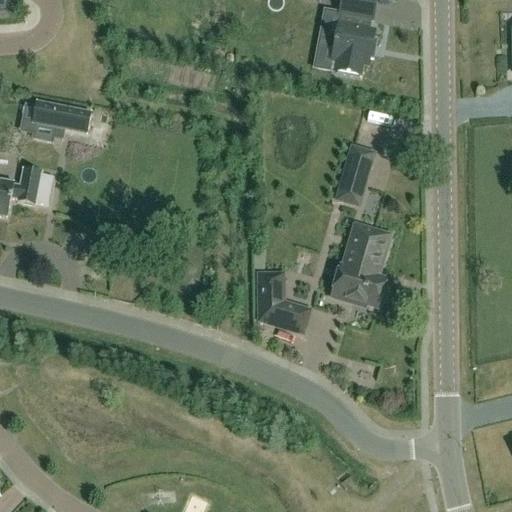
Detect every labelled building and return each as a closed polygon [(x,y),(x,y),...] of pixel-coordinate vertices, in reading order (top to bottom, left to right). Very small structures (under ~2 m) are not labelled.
[(339,63),(336,75),(359,79),(362,67),(368,68),(369,61),(373,62),(377,43),(373,42),(374,35),(368,34),(370,24),(372,24),(376,0),(342,0),(340,17),(339,18),(340,18),(332,62),(339,63)] [(36,104),(32,126),(87,137),(91,115),(36,104)] [(373,157),(352,151),(342,185),(363,191),(373,157)] [(36,205),(40,185),(41,178),(42,175),(23,171),(20,189),(13,188),(14,186),(0,183),(0,219),(7,221),(11,201),(17,202),(17,205),(35,208),(36,205)] [(40,185),(36,205),(48,208),(54,180),(41,178),(40,185)] [(378,222),(397,197),(384,187),(365,212),(378,222)] [(378,280),(380,272),(390,238),(356,228),(343,270),(341,270),(332,299),(352,306),(353,303),(378,310),(381,298),(384,297),(387,289),(385,286),(386,283),(378,280)] [(298,336),(300,336),(307,313),(305,312),(283,306),(283,282),(283,280),(259,281),(259,283),(260,324),(298,335),(298,336)]
